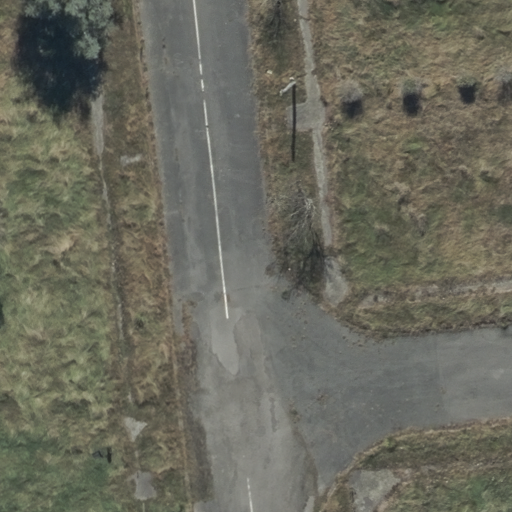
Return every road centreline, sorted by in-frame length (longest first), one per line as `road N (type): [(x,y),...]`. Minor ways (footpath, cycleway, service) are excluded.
road 1 (track): [(255,511),(203,0)]
road 2 (track): [(244,406),(511,376)]
